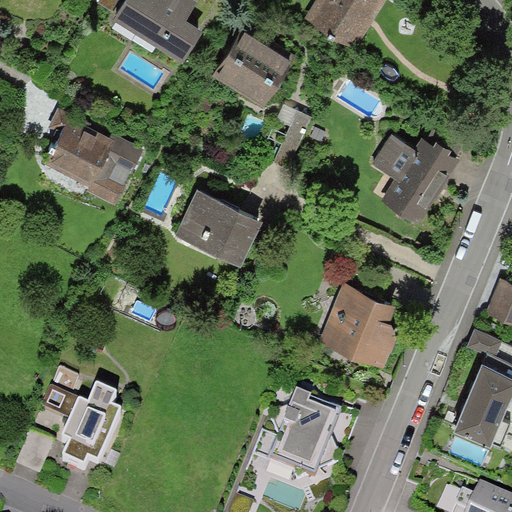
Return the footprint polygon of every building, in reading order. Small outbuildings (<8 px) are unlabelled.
[(95,0),(112,11),(110,15),(178,58),(199,25),(185,16),(195,0),(95,0)] [(387,0),(311,0),(302,18),(361,50),(387,0)] [(293,54),(243,21),(210,71),(261,103),(293,54)] [(46,116),(58,131),(44,158),(88,181),(84,188),(113,204),(134,162),(109,149),(115,139),(90,126),(92,121),(55,99),(46,116)] [(311,114),(281,101),(261,148),(291,161),(311,114)] [(470,141),(431,117),(415,144),(391,129),(371,161),(393,175),(380,196),(421,221),(470,141)] [(259,214),(197,186),(175,234),(236,263),(259,214)] [(511,280),(501,276),(488,307),(511,318),(511,280)] [(390,299),(341,283),(317,340),(384,367),(398,335),(385,318),(390,299)] [(511,383),(511,342),(472,326),(463,347),(480,354),(450,426),(498,446),(510,418),(499,414),(511,383)] [(114,401),(93,391),(84,408),(76,405),(58,442),(66,446),(58,462),(80,472),(85,460),(97,466),(120,418),(108,412),(114,401)] [(315,400),(299,400),(295,406),(271,418),(279,442),(271,461),(291,471),(298,481),(315,479),(320,470),(341,463),(333,440),(342,417),(318,409),(315,400)] [(52,441),(30,431),(15,466),(37,475),(52,441)] [(511,511),(511,501),(468,483),(456,511),(511,511)] [(250,511),(254,502),(237,496),(230,511),(250,511)]
